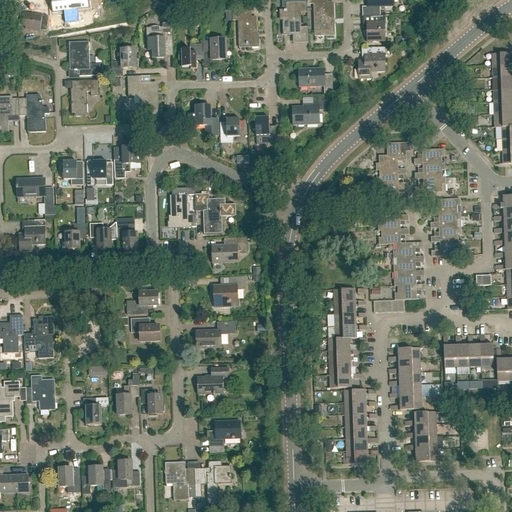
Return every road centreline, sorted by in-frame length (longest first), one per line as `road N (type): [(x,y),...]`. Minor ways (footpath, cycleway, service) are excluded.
road 1 (tertiary): [(295,487),(287,297),(290,235),(301,204)]
road 2 (residential): [(384,484),(383,326),(447,318)]
road 3 (residential): [(150,441),(167,440),(178,423),(173,268),(162,253)]
road 4 (residential): [(0,182),(3,294),(66,292)]
road 5 (residential): [(167,149),(175,89),(263,83),(270,58)]
road 6 (residential): [(447,318),(445,273),(488,263),(491,179)]
road 7 (tertiary): [(301,204),(343,146),(412,87)]
road 8 (residential): [(66,292),(71,447)]
road 9 (residential): [(301,204),(167,149)]
road 10 (residential): [(384,484),(482,474),(494,483),(495,511)]
road 11 (tertiary): [(412,87),(511,5)]
road 12 (residential): [(346,0),(341,54),(270,58)]
road 13 (residential): [(491,179),(412,87)]
